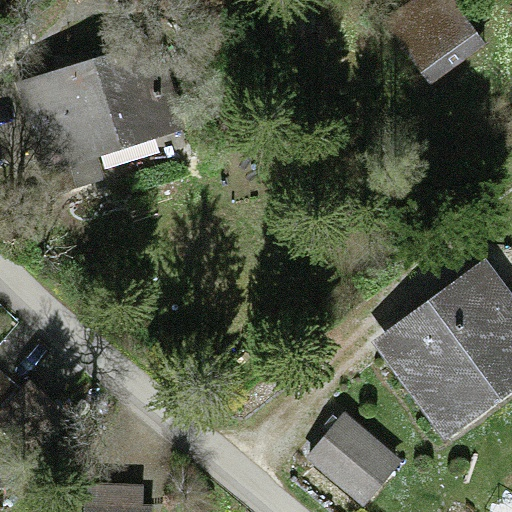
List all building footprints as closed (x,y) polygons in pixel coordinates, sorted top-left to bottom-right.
[(411,0),(385,19),(422,72),(459,45),(467,56),(484,44),(452,0),(411,0)] [(149,50),(27,89),(55,182),(91,170),(83,145),(170,117),(149,50)] [(511,144),(511,122),(502,130),(511,144)] [(396,342),(442,406),(494,368),(501,378),(511,369),(511,325),(480,281),(396,342)] [(31,383),(0,416),(0,423),(29,451),(64,414),(31,383)] [(395,463),(342,417),(309,456),(363,501),(395,463)] [(151,511),(152,505),(140,504),(141,485),(86,482),(84,511),(151,511)]
